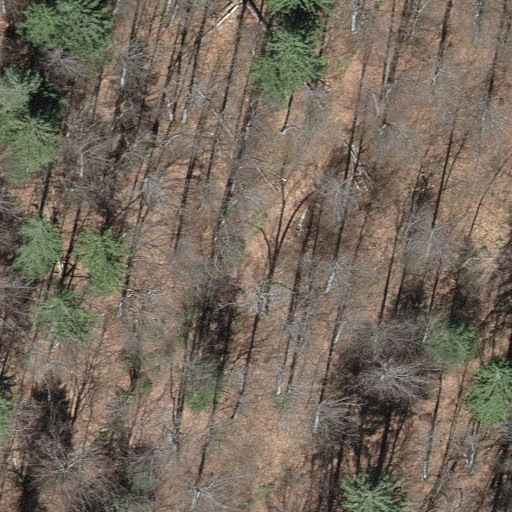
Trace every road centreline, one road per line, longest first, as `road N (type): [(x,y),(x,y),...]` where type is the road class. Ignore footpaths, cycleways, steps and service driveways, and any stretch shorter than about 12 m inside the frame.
road 1 (track): [(394,0),(344,110),(191,359),(64,511)]
road 2 (track): [(271,511),(511,347)]
